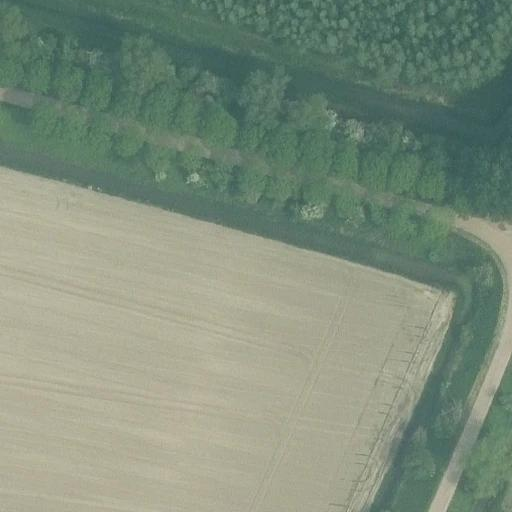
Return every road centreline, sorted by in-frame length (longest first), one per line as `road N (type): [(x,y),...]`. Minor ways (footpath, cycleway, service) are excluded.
road 1 (unclassified): [(511,257),(469,224),(0,94)]
road 2 (unclassified): [(435,511),(511,320)]
